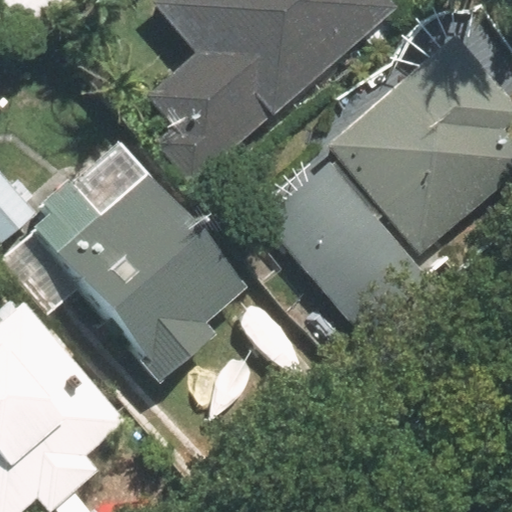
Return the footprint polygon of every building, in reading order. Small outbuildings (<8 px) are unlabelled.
[(0,0),(0,19),(17,38),(56,0),(0,0)] [(171,186),(373,8),(365,0),(137,0),(131,6),(176,56),(131,96),(153,121),(131,140),(171,186)] [(396,75),(308,146),(318,158),(243,218),(335,333),(409,273),(396,257),(504,170),(480,140),(511,114),(511,72),(477,29),(461,41),(431,4),(375,49),(396,75)] [(225,287),(95,144),(22,211),(0,186),(0,236),(4,233),(144,385),(195,338),(183,325),(225,287)] [(0,307),(0,511),(5,511),(16,504),(23,511),(73,511),(75,511),(59,493),(81,474),(66,456),(101,427),(0,307)]
